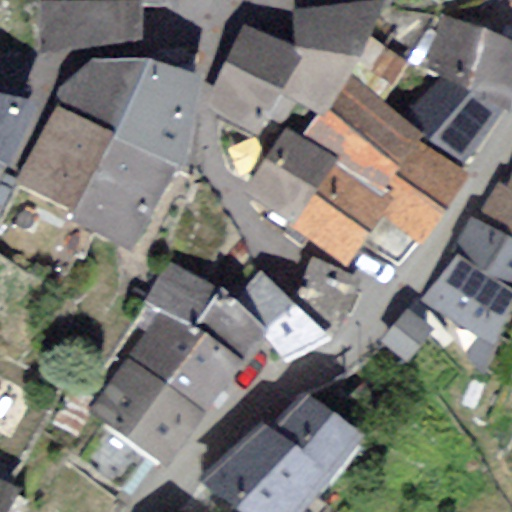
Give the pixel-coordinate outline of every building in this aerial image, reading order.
[(178,3),(178,0),(70,0),(71,1),(45,1),(44,46),(140,33),(141,3),(178,3)] [(296,9),(302,51),(281,87),(320,111),(341,76),(363,36),(380,1),(296,9)] [(511,42),(448,18),(432,65),(452,75),(504,103),(511,78),(511,42)] [(212,102),(256,128),(281,87),(302,51),(249,25),(212,102)] [(382,100),(405,61),(363,36),(341,76),(382,100)] [(67,84),(62,103),(120,133),(176,162),(182,165),(203,74),(150,61),(98,59),(67,84)] [(471,153),(504,103),(452,75),(414,112),(471,153)] [(416,139),(424,125),(382,100),(341,76),(320,111),(304,137),(336,156),(333,162),(389,196),(382,208),(424,234),(464,168),(416,139)] [(0,100),(0,156),(3,158),(31,107),(0,100)] [(80,210),(120,133),(62,103),(22,180),(80,210)] [(253,187),(300,216),(333,162),(336,156),(304,137),(289,128),(253,187)] [(176,162),(120,133),(80,210),(78,214),(134,243),(176,162)] [(389,196),(333,162),(300,216),(296,223),(352,257),(382,208),(389,196)] [(501,184),(482,217),(511,233),(511,182),(509,188),(501,184)] [(457,250),(511,280),(511,233),(482,217),(476,214),(456,250),(457,250)] [(492,334),(511,297),(511,280),(457,250),(429,300),(477,326),(492,334)] [(154,295),(169,305),(243,357),(267,323),(238,303),(179,260),(154,295)] [(355,288),(312,264),(295,303),(330,333),(355,288)] [(238,303),(267,323),(295,348),(330,333),(295,303),(267,275),(238,303)] [(231,375),(243,357),(169,305),(133,355),(204,405),(215,412),(238,380),(231,375)] [(430,327),(410,310),(387,336),(407,353),(430,327)] [(133,355),(99,403),(97,407),(167,457),(204,405),(133,355)] [(60,416),(80,430),(97,407),(99,403),(79,389),(60,416)] [(256,511),(294,511),(359,436),(310,398),(280,433),(267,425),(211,475),(256,511)] [(0,504),(9,484),(0,480),(0,504)]
